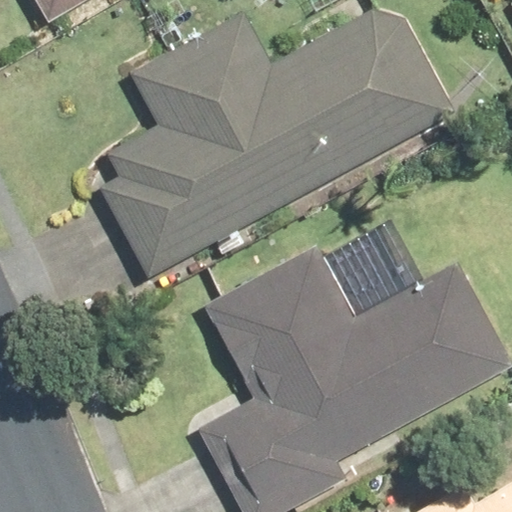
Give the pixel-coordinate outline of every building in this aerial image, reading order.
[(41,0),(56,24),(98,0),(41,0)] [(95,162),(159,274),(462,103),(403,0),(391,0),(287,59),(255,4),(135,72),(164,123),(95,162)] [(511,0),(501,0),(511,19),(511,0)] [(215,418),(268,511),(288,511),(511,385),(511,338),(466,258),(378,308),(334,232),(215,299),(266,389),(215,418)] [(511,511),(511,486),(494,497),(478,469),(405,511),(511,511)]
